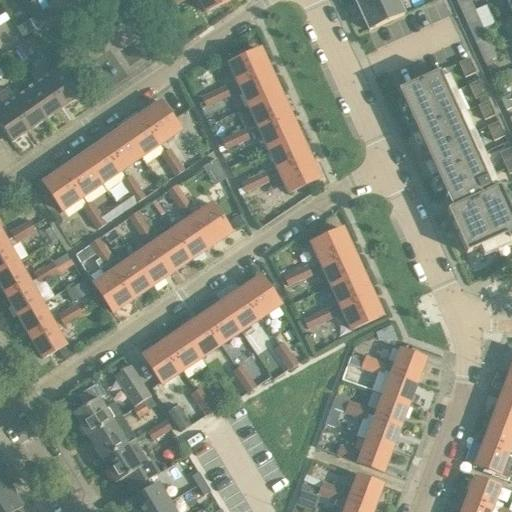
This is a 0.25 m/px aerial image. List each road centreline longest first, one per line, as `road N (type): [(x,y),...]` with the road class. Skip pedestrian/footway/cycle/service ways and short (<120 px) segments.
road 1 (residential): [(14,411),(386,160)]
road 2 (residential): [(420,511),(462,400),(467,354),(460,318),(386,160)]
road 3 (residential): [(0,185),(269,0)]
road 4 (residential): [(386,160),(309,0)]
